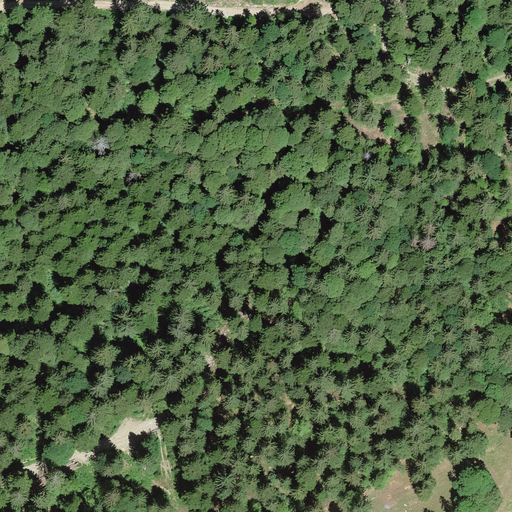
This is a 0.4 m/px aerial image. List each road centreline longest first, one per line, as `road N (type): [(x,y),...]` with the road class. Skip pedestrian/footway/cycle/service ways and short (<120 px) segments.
road 1 (track): [(398,0),(317,13),(0,8)]
road 2 (track): [(0,491),(128,432)]
